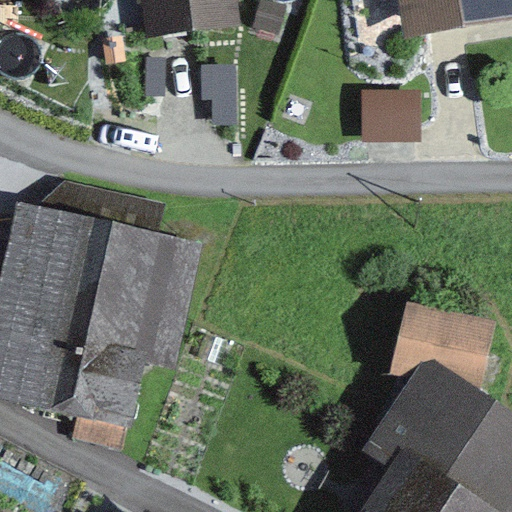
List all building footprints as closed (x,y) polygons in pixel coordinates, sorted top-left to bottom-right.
[(148,0),(152,34),(231,24),(228,0),(148,0)] [(504,8),(502,0),(412,0),(416,22),(504,8)] [(169,366),(190,269),(149,260),(152,245),(24,218),(0,324),(0,384),(82,403),(75,432),(122,443),(132,400),(120,397),(126,363),(136,365),(137,360),(169,366)] [(359,301),(278,284),(267,336),(347,356),(359,301)] [(486,328),(414,315),(402,368),(473,385),(486,328)] [(379,452),(413,475),(471,511),(507,511),(511,505),(511,430),(430,375),(379,452)] [(471,511),(413,475),(393,505),(381,497),(371,511),(471,511)]
